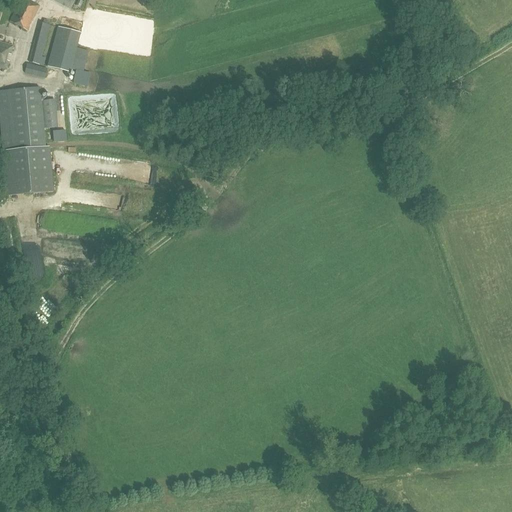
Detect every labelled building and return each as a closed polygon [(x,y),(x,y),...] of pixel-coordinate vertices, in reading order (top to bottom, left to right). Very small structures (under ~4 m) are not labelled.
[(20,0),(9,22),(27,31),(40,6),(28,0),(20,0)] [(50,0),(71,10),(75,0),(50,0)] [(29,63),(44,66),(46,58),(42,57),(44,50),(50,25),(39,22),(29,63)] [(78,33),(58,28),(48,66),(68,72),(78,33)] [(0,68),(7,70),(10,62),(6,61),(8,54),(11,55),(13,46),(0,42),(0,68)] [(75,72),(89,74),(91,63),(77,60),(75,72)] [(25,74),(44,79),(47,69),(27,63),(25,74)] [(0,91),(0,125),(7,197),(50,192),(46,148),(45,143),(54,142),(53,129),(44,130),(40,88),(0,91)] [(43,101),(45,129),(58,128),(56,100),(43,101)] [(105,111),(109,109),(111,116),(116,115),(114,108),(119,107),(117,101),(90,109),(82,111),(85,121),(94,119),(95,123),(107,119),(105,111)] [(75,132),(76,136),(98,135),(97,127),(80,127),(80,131),(75,132)] [(135,201),(138,212),(146,210),(144,200),(135,201)]
